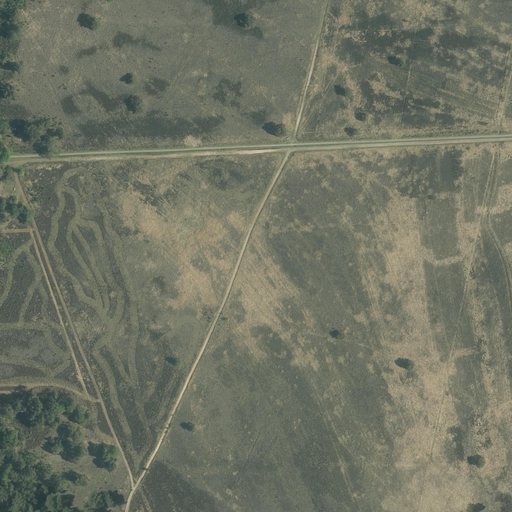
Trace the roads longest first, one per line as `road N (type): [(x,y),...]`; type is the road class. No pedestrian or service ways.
road 1 (track): [(131,491),(289,152)]
road 2 (track): [(11,162),(131,491)]
road 3 (track): [(11,162),(289,152)]
road 4 (track): [(289,152),(511,141)]
